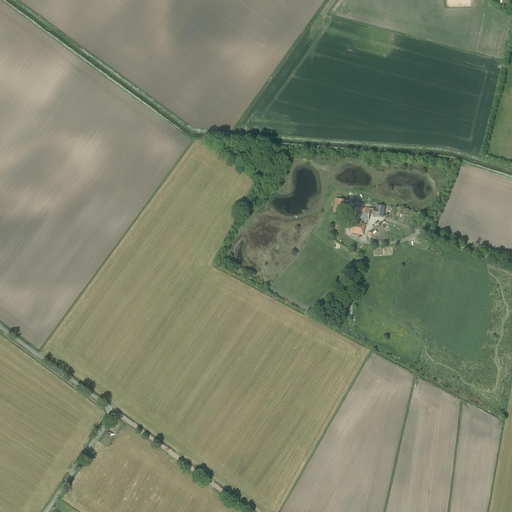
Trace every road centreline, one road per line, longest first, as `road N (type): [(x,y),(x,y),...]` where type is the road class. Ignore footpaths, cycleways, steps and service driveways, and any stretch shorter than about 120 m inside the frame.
road 1 (unclassified): [(48,511),(112,411),(0,327)]
road 2 (track): [(112,411),(249,511)]
